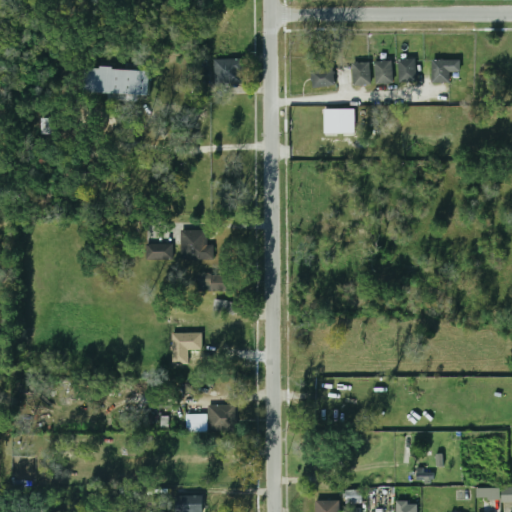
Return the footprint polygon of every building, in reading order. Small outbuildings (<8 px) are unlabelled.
[(376,83),(393,83),(393,58),(376,58),(376,83)] [(243,85),(243,59),(215,59),(215,85),(243,85)] [(416,59),(399,59),(399,81),(416,81),(416,59)] [(432,82),(450,82),(450,73),(460,73),(460,59),(432,59),(432,82)] [(353,61),(353,85),(371,85),(371,61),(353,61)] [(313,88),(335,85),(333,67),(311,69),(313,88)] [(84,68),(83,93),(150,95),(150,69),(84,68)] [(326,133),(326,109),(356,109),(356,133),(326,133)] [(180,260),(209,260),(209,230),(180,230),(180,260)] [(146,244),(146,260),(171,260),(171,244),(146,244)] [(196,274),(196,291),(233,291),(233,274),(196,274)] [(234,301),(213,300),(213,313),(234,313),(234,301)] [(173,333),(173,364),(189,364),(189,350),(203,350),(203,333),(173,333)] [(236,405),(209,405),(209,431),(237,431),(236,405)] [(187,432),(208,432),(208,414),(187,414),(187,432)] [(511,487),(501,487),(501,503),(511,503),(511,487)] [(501,488),(477,488),(477,498),(500,499),(501,488)] [(362,503),(362,490),(346,490),(346,503),(362,503)] [(204,511),(204,495),(176,496),(176,511),(204,511)] [(340,511),(340,500),(316,501),(316,511),(340,511)]
